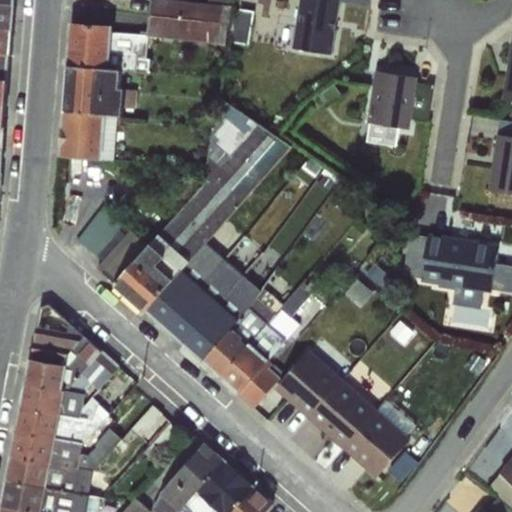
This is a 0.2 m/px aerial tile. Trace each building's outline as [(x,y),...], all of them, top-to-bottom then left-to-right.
[(156,0),(152,33),(230,44),(235,3),(212,0),(156,0)] [(298,0),(290,54),(336,61),(344,5),(307,0),(298,0)] [(0,28),(11,30),(13,3),(0,1),(0,28)] [(252,41),(257,10),(245,7),(240,39),(252,41)] [(73,21),(69,66),(122,70),(148,74),(151,61),(148,57),(150,38),(145,34),(115,32),(113,24),(73,21)] [(0,53),(9,55),(11,30),(0,28),(0,53)] [(496,103),(511,105),(511,48),(505,47),(496,103)] [(0,77),(7,77),(9,55),(0,53),(0,77)] [(69,66),(65,111),(106,116),(123,116),(124,115),(122,70),(69,66)] [(367,127),(413,134),(421,78),(376,71),(367,127)] [(146,312),(293,146),(217,97),(202,185),(149,245),(131,231),(97,268),(146,312)] [(102,160),(106,116),(65,111),(62,156),(102,160)] [(490,199),(511,201),(511,144),(498,143),(490,199)] [(202,361),(265,287),(317,211),(306,203),(302,209),(305,212),(296,224),(293,223),(236,297),(239,300),(229,312),(219,304),(184,345),(202,361)] [(428,242),(422,289),(493,298),(499,251),(428,242)] [(284,303),(221,377),(252,404),(282,370),(270,359),(300,325),(292,317),(317,289),(313,285),(303,282),(284,303)] [(265,287),(202,361),(221,377),(284,303),(265,287)] [(40,307),(24,386),(86,393),(92,385),(100,390),(103,389),(121,366),(49,303),(40,307)] [(311,417),(342,383),(307,352),(277,387),(311,417)] [(342,383),(311,417),(344,447),(374,411),(342,383)] [(24,386),(21,406),(92,420),(97,414),(102,404),(93,398),(84,408),(86,393),(24,386)] [(82,454),(83,445),(16,431),(11,457),(94,473),(105,474),(139,438),(144,436),(164,413),(154,405),(152,406),(123,438),(112,429),(86,454),(82,454)] [(21,406),(16,431),(83,445),(104,420),(97,414),(92,420),(21,406)] [(374,411),(344,447),(377,476),(409,441),(374,411)] [(269,511),(281,499),(210,440),(155,504),(164,511),(182,511),(194,498),(210,511),(269,511)] [(11,457),(7,481),(90,494),(94,473),(11,457)] [(511,463),(494,487),(511,500),(511,463)] [(7,481),(2,505),(39,511),(97,511),(101,498),(90,494),(7,481)] [(126,511),(148,511),(152,509),(139,498),(126,511)]
